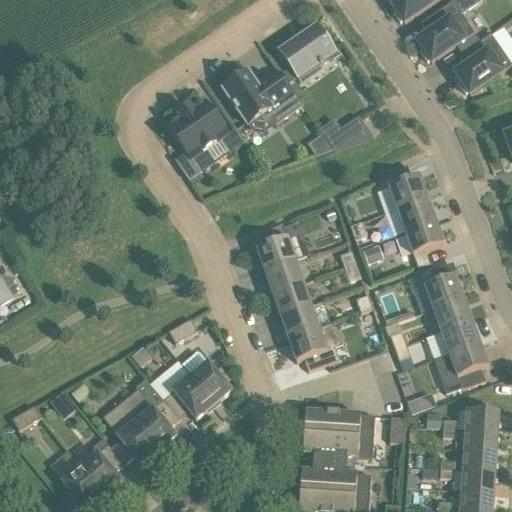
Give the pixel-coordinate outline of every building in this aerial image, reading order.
[(405,26),(442,0),(397,0),(390,5),(395,13),(393,14),(401,26),(403,24),(405,26)] [(475,36),(462,18),(453,5),(421,27),(428,37),(417,45),(423,52),(420,54),(428,65),(430,64),(432,66),(475,36)] [(338,57),(317,27),(278,54),(298,84),(320,69),(321,69),(324,67),(324,66),(338,57)] [(511,39),(507,30),(496,35),(511,63),(511,39)] [(470,98),(511,69),(511,66),(491,37),(459,59),(466,69),(455,77),(461,84),(458,86),(466,97),(469,96),(470,98)] [(280,75),(279,76),(282,80),(261,94),(259,90),(248,75),(243,79),(241,76),(227,85),(229,88),(224,92),(249,129),(261,120),(264,125),(269,125),(273,122),(277,128),(304,109),(280,75)] [(228,138),(206,105),(193,114),(190,110),(179,118),(181,122),(169,131),(187,157),(176,164),(190,184),(201,176),(192,163),(228,138)] [(335,123),(320,133),(334,154),(373,140),(359,120),(342,132),(335,123)] [(428,202),(420,179),(412,182),(408,168),(379,184),(382,193),(389,190),(397,213),(428,202)] [(397,213),(406,236),(436,225),(428,202),(397,213)] [(333,212),(325,215),(328,224),(336,221),(333,212)] [(426,255),(445,248),(436,225),(406,236),(414,259),(419,271),(430,267),(426,255)] [(363,226),(351,230),(356,244),(367,240),(363,226)] [(265,274),(296,264),(284,231),(283,228),(272,234),(276,245),(257,252),(265,274)] [(369,267),(384,262),(379,248),(364,253),(369,267)] [(353,256),(341,260),(345,272),(357,268),(353,256)] [(273,298),(304,287),(296,264),(265,274),(273,298)] [(357,268),(345,272),(350,285),(362,281),(357,268)] [(464,302),(456,279),(438,286),(433,273),(421,278),(425,290),(433,313),(464,302)] [(0,308),(17,298),(0,275),(0,308)] [(281,320),(312,310),(304,287),(273,298),(281,320)] [(368,299),(357,303),(362,317),(374,313),(368,299)] [(472,325),(464,302),(433,313),(442,336),(472,325)] [(386,312),(390,324),(406,319),(401,307),(386,312)] [(289,343),(320,332),(312,310),(281,320),(289,343)] [(192,323),(169,335),(176,347),(198,335),(192,323)] [(472,325),(442,336),(450,358),(480,347),(472,325)] [(335,352),(327,354),(320,332),(289,343),(297,366),(305,363),(309,376),(340,365),(335,352)] [(402,335),(390,340),(395,352),(407,348),(402,335)] [(489,370),(481,347),(450,359),(458,381),(459,381),(463,393),(475,389),(470,377),(489,370)] [(407,348),(395,352),(400,365),(412,361),(407,348)] [(152,362),(143,352),(133,360),(141,371),(152,362)] [(216,375),(209,367),(191,381),(214,409),(232,395),(232,394),(231,394),(226,388),(231,383),(221,371),(216,375)] [(164,403),(180,424),(190,415),(196,423),(195,423),(196,424),(214,409),(191,381),(188,377),(171,391),(174,395),(164,403)] [(104,422),(122,444),(112,452),(125,468),(135,460),(141,468),(140,468),(141,469),(177,440),(176,439),(170,432),(180,424),(164,403),(154,412),(139,393),(104,422)] [(35,411),(12,423),(19,435),(41,422),(35,411)] [(466,434),(499,436),(500,416),(467,413),(466,434)] [(357,461),(359,461),(362,419),(306,415),(304,457),(313,458),(312,475),(303,474),(300,511),(355,511),(357,478),(356,478),(357,461)] [(427,431),(440,432),(441,424),(442,418),(428,417),(427,431)] [(406,422),(392,421),(390,447),(405,448),(406,422)] [(457,426),(445,424),(444,433),(457,434),(457,426)] [(457,434),(444,433),(443,441),(456,442),(457,434)] [(465,454),(497,457),(499,436),(466,434),(465,454)] [(78,467),(104,499),(122,484),(121,484),(115,477),(125,468),(112,452),(109,449),(98,457),(95,453),(78,467)] [(497,457),(465,454),(463,475),(496,477),(497,457)] [(53,468),(61,479),(77,467),(69,456),(53,468)] [(454,466),(442,465),(441,473),(454,474),(454,466)] [(78,467),(60,482),(71,494),(65,498),(75,511),(80,506),(85,511),(88,511),(104,499),(78,467)] [(454,474),(441,473),(441,481),(454,482),(454,474)] [(463,475),(462,495),(495,498),(496,477),(463,475)] [(462,495),(460,511),(493,511),(495,498),(462,495)]
